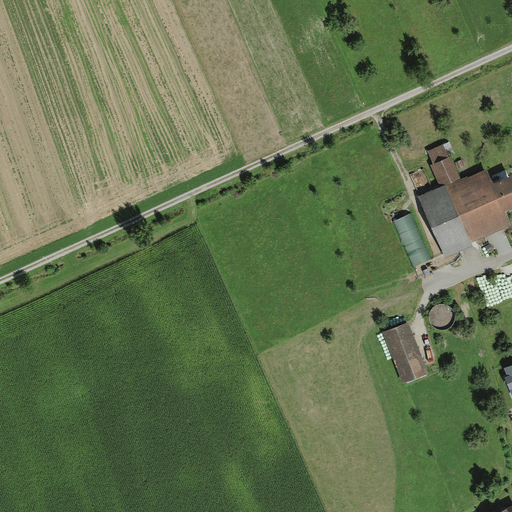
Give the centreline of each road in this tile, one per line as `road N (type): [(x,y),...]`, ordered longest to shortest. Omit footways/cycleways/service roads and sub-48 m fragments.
road 1 (track): [(511,49),(0,277)]
road 2 (track): [(431,358),(421,327),(443,270),(379,112)]
